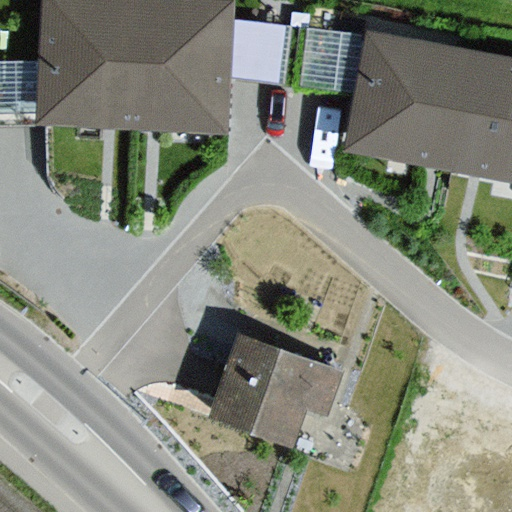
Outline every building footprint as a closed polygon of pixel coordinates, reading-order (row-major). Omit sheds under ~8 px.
[(127,123),(130,0),(37,0),(35,56),(34,111),(33,118),(127,123)] [(231,16),(232,0),(130,0),(127,123),(226,127),(229,75),(231,16)] [(231,16),(229,75),(351,91),(362,31),(231,16)] [(452,168),(473,45),(363,25),(362,31),(351,91),(341,146),(452,168)] [(511,178),(511,52),(473,45),(452,168),(511,178)] [(0,56),(0,108),(34,111),(35,56),(0,56)] [(229,325),(196,413),(282,446),(298,405),(322,414),(340,366),(229,325)] [(511,511),(511,472),(441,450),(421,511),(511,511)]
